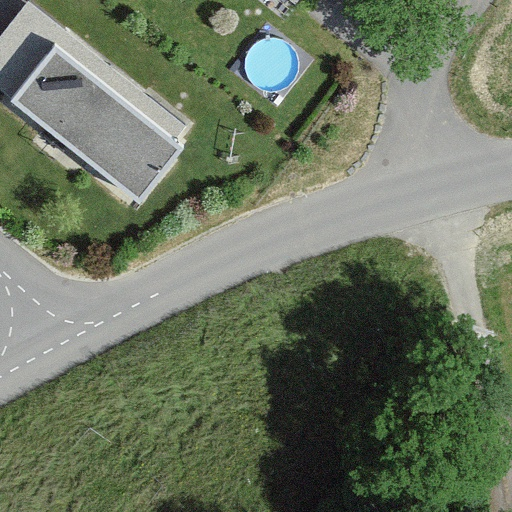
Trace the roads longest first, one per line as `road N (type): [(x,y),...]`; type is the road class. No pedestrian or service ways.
road 1 (residential): [(0,370),(269,238),(433,182),(511,167)]
road 2 (unknown): [(459,0),(427,53),(417,96),(420,147),(433,182)]
